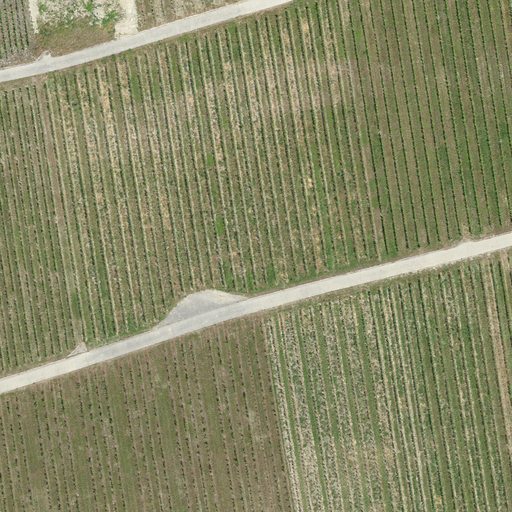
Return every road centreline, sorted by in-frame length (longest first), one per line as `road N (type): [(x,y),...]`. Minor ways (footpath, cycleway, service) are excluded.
road 1 (track): [(511,238),(260,303),(0,387)]
road 2 (track): [(272,0),(0,76)]
